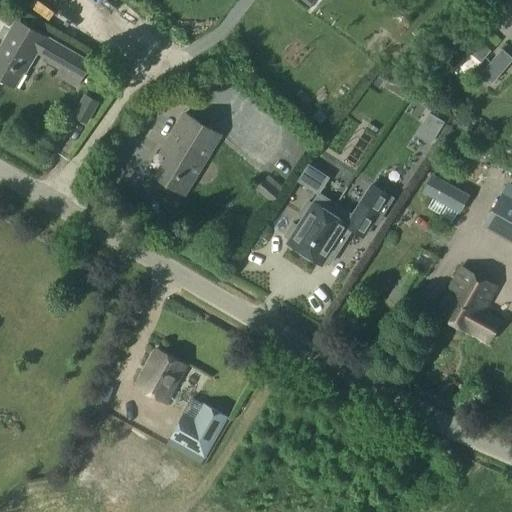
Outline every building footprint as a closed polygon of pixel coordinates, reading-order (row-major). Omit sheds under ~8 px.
[(83,0),(83,1),(96,11),(104,0),(83,0)] [(15,20),(0,45),(0,79),(14,88),(34,54),(66,73),(63,79),(78,87),(91,64),(92,62),(78,55),(44,37),(15,20)] [(480,64),(490,52),(479,43),(469,54),(480,64)] [(511,59),(501,50),(480,75),(492,85),(511,61),(511,59)] [(85,95),(72,115),(87,123),(99,103),(85,95)] [(185,114),(149,173),(184,195),(220,136),(185,114)] [(440,147),(454,126),(440,116),(425,136),(440,147)] [(311,169),(300,184),(308,190),(319,175),(311,169)] [(268,177),(255,192),(272,204),(284,190),(268,177)] [(469,199),(432,179),(423,195),(433,201),(458,215),(460,216),(469,199)] [(334,207),(304,254),(322,266),(324,262),(329,265),(336,253),(331,250),(339,238),(344,241),(351,231),(362,238),(377,215),(380,217),(391,200),(370,187),(351,217),(334,207)] [(291,225),(283,238),(287,241),(286,243),(304,254),(334,207),(317,195),(308,209),(303,206),(296,218),(300,221),(296,228),(291,225)] [(511,203),(502,198),(485,227),(511,242),(511,203)] [(461,268),(436,313),(488,341),(499,320),(483,311),(496,287),(461,268)] [(396,286),(388,301),(403,309),(421,275),(407,269),(398,287),(396,286)] [(155,349),(136,385),(167,401),(186,365),(155,349)] [(185,414),(172,439),(206,457),(228,416),(204,403),(195,420),(185,414)]
